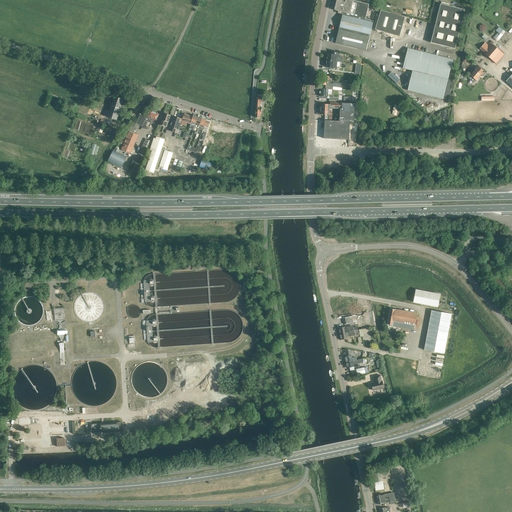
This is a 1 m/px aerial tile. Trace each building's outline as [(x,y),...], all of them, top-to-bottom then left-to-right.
[(373,21),(365,19),(369,4),(350,0),(336,0),(334,10),(343,12),(342,14),(343,14),(339,30),(369,37),(373,21)] [(455,49),(465,10),(441,4),(431,43),(455,49)] [(405,17),(381,10),(375,30),(399,37),(405,17)] [(499,27),(498,27),(496,31),(498,32),(493,38),(497,41),(502,36),(505,32),(499,27)] [(335,43),(366,51),(369,38),(339,30),(335,43)] [(496,64),(504,54),(492,44),(494,43),(492,41),(488,45),(485,43),(480,49),(485,53),(483,55),(486,56),(487,55),(496,64)] [(403,68),(413,71),(447,79),(452,60),(408,48),(403,68)] [(327,54),(326,60),(325,67),(334,68),(336,68),(336,65),(335,65),(335,58),(337,58),(338,52),(331,51),(331,54),(327,54)] [(475,69),(475,70),(470,76),(476,80),(481,75),(482,76),(485,72),(479,68),(480,67),(478,66),(475,69)] [(447,79),(413,71),(408,90),(448,100),(453,81),(447,79)] [(329,84),(330,81),(326,80),(327,77),(328,77),(328,76),(322,75),(321,84),(326,85),(326,84),(329,84)] [(381,95),(382,86),(374,82),(374,83),(366,82),(365,84),(364,84),(363,92),(381,95)] [(319,98),(328,99),(330,99),(329,101),(338,102),(339,97),(330,97),(330,96),(328,96),(329,90),(320,89),(319,98)] [(494,94),(489,91),(483,98),(487,102),(492,97),(494,94)] [(110,109),(109,112),(107,117),(117,120),(120,108),(123,100),(114,97),(111,105),(110,109)] [(321,114),(325,114),(325,120),(332,120),(332,114),(329,114),(329,109),(332,109),(332,108),(340,109),(340,111),(350,111),(350,103),(333,102),(332,106),(330,106),(330,105),(322,104),(321,114)] [(340,121),(332,120),(325,120),(324,138),(349,140),(350,122),(354,122),(355,104),(350,103),(350,111),(340,111),(340,121)] [(435,110),(432,105),(425,108),(428,113),(435,110)] [(150,110),(147,117),(151,119),(152,119),(151,121),(151,122),(151,123),(153,123),(154,123),(155,122),(156,120),(157,120),(159,114),(150,110)] [(141,125),(141,126),(145,128),(148,122),(150,123),(151,119),(147,117),(146,116),(146,117),(140,114),(136,123),(141,125)] [(161,120),(159,125),(159,124),(158,128),(163,129),(164,126),(167,127),(169,122),(168,122),(170,115),(165,114),(162,121),(161,120)] [(193,116),(184,114),(182,120),(181,125),(185,126),(186,123),(190,124),(193,116)] [(193,116),(190,124),(189,128),(192,128),(193,123),(195,124),(198,116),(193,115),(193,116)] [(172,124),(171,124),(170,127),(173,128),(172,132),(178,134),(178,132),(179,129),(181,121),(182,118),(180,118),(174,116),(172,124)] [(198,136),(201,130),(202,130),(206,119),(202,118),(196,135),(198,136)] [(204,132),(202,137),(205,138),(207,132),(211,121),(206,119),(202,130),(202,131),(204,132)] [(120,144),(123,145),(121,150),(131,154),(131,153),(133,154),(133,153),(134,153),(136,149),(133,148),(136,142),(135,142),(138,135),(129,131),(129,132),(126,131),(125,134),(127,135),(125,141),(122,139),(120,144)] [(155,137),(151,149),(153,150),(147,170),(155,172),(156,169),(160,170),(161,167),(169,170),(175,152),(167,149),(168,147),(164,146),(167,139),(165,138),(162,137),(158,136),(157,138),(155,137)] [(146,138),(144,142),(139,153),(142,155),(139,161),(142,162),(152,141),(146,138)] [(118,153),(120,150),(116,147),(108,160),(112,163),(121,167),(126,157),(118,153)] [(142,162),(139,161),(135,159),(127,175),(136,176),(142,162)] [(202,160),(200,167),(210,170),(212,162),(202,160)] [(440,294),(416,289),(413,302),(438,307),(440,294)] [(90,323),(92,323),(94,322),(97,321),(99,320),(101,318),(102,316),(103,314),(104,312),(105,309),(105,307),(104,305),(104,302),(103,300),(101,298),(100,296),(98,295),(95,294),(93,293),(91,293),(88,293),(86,293),(84,294),(81,295),(80,296),(78,298),(77,300),(76,302),(75,304),(74,306),(74,309),(75,311),(75,313),(76,315),(78,317),(79,319),(81,320),(83,321),(85,322),(87,323),(90,323)] [(35,297),(33,297),(31,296),(28,296),(26,297),(23,298),(21,299),(20,301),(18,302),(17,304),(16,307),(16,309),(16,311),(16,314),(17,316),(18,318),(19,320),(21,322),(23,323),(25,324),(28,324),(30,324),(32,324),(35,324),(37,323),(38,321),(40,320),(42,318),(43,316),(43,314),(44,312),(44,310),(44,307),(43,305),(42,303),(40,301),(39,300),(37,298),(35,297)] [(65,347),(65,340),(62,340),(62,338),(64,334),(64,331),(63,330),(61,327),(61,324),(65,321),(64,310),(65,310),(65,307),(55,308),(55,307),(55,305),(53,305),(53,307),(53,308),(53,315),(54,315),(54,320),(58,321),(59,322),(59,327),(58,330),(57,331),(57,334),(60,338),(60,341),(57,341),(58,348),(59,348),(60,352),(60,365),(67,364),(67,361),(65,361),(64,347),(65,347)] [(127,311),(128,314),(129,316),(130,317),(133,318),(135,319),(137,318),(139,317),(141,315),(141,313),(141,310),(140,308),(139,307),(137,306),(135,305),(133,305),(131,306),(129,307),(127,307),(127,311)] [(415,325),(418,313),(390,308),(387,324),(413,329),(414,325),(415,325)] [(432,310),(424,350),(444,354),(452,314),(432,310)] [(343,318),(344,324),(353,322),(352,316),(343,318)] [(346,327),(338,328),(340,334),(356,331),(357,330),(356,327),(354,327),(353,325),(346,327)] [(103,340),(102,328),(102,327),(89,328),(89,338),(92,338),(93,341),(103,341),(103,340)] [(356,331),(340,334),(341,340),(348,338),(348,336),(355,335),(355,333),(356,333),(356,331)] [(378,342),(373,338),(370,341),(376,346),(377,346),(378,346),(379,346),(379,345),(379,344),(379,343),(378,342)] [(349,356),(344,357),(346,362),(357,360),(356,357),(353,358),(351,350),(345,349),(346,355),(348,354),(349,356)] [(357,360),(346,362),(347,368),(354,366),(354,365),(356,364),(363,362),(362,359),(357,360)] [(360,376),(359,374),(360,374),(359,369),(351,371),(352,376),(353,376),(353,377),(360,376)] [(376,382),(372,383),(373,390),(384,388),(382,381),(381,381),(380,375),(374,376),(375,381),(376,381),(376,382)] [(123,422),(92,424),(92,433),(123,430),(123,422)] [(376,490),(384,489),(383,480),(381,481),(380,472),(374,472),(376,490)] [(378,504),(398,500),(396,492),(376,496),(378,504)]
